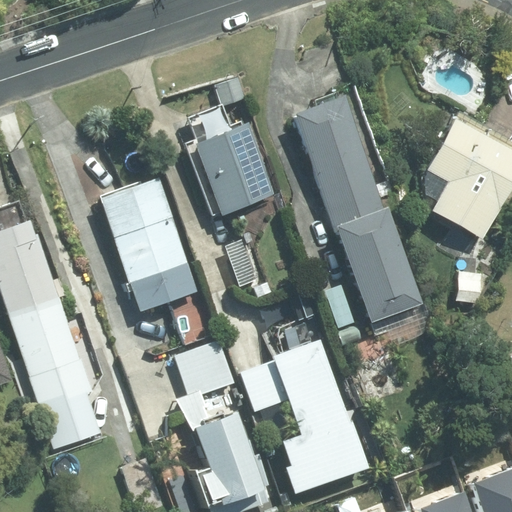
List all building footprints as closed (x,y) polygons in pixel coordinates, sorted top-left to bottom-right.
[(235,79),(209,86),(215,109),(241,103),(235,79)] [(325,223),(377,204),(336,92),(284,111),(325,223)] [(511,168),(511,156),(443,119),(416,170),(438,183),(422,213),(473,240),(511,168)] [(213,213),(269,193),(242,120),(186,140),(213,213)] [(192,290),(151,175),(93,196),(134,310),(192,290)] [(0,309),(2,314),(53,296),(30,234),(28,234),(23,219),(20,221),(13,202),(0,206),(0,309)] [(377,204),(325,223),(360,319),(413,300),(377,204)] [(232,242),(215,248),(231,289),(248,283),(232,242)] [(474,274),(448,271),(445,306),(471,308),(474,274)] [(53,296),(2,314),(33,405),(59,395),(61,401),(89,391),(77,359),(75,359),(53,296)] [(275,349),(263,353),(266,363),(234,373),(248,415),(280,404),(290,435),(271,441),(280,468),(274,470),(283,498),(353,475),(301,317),(268,328),(275,349)] [(202,419),(198,408),(200,407),(196,393),(229,382),(214,340),(169,355),(183,395),(169,400),(183,425),(181,426),(196,467),(185,470),(196,504),(201,502),(204,511),(236,511),(263,503),(242,439),(235,441),(225,410),(202,419)] [(0,380),(8,377),(0,353),(0,380)] [(507,427),(503,412),(492,414),(496,430),(507,427)] [(147,511),(160,507),(142,459),(117,468),(132,511),(147,511)]
